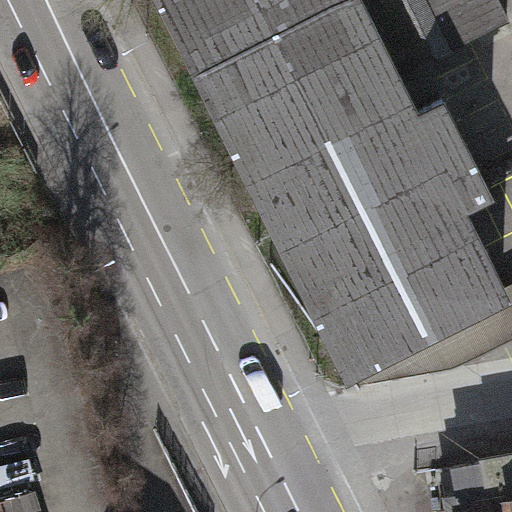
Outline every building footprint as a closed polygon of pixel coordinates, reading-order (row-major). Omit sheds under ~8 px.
[(411,113),(392,74),(355,0),(162,0),(345,370),(504,292),(460,205),(489,190),(487,188),(455,122),(443,99),(411,113)] [(355,0),(392,74),(423,59),(467,37),(508,18),(498,0),(355,0)] [(511,288),(504,292),(345,370),(360,384),(452,372),(506,348),(511,344),(511,288)] [(511,511),(511,455),(453,465),(460,505),(440,509),(440,511),(511,511)] [(29,511),(28,509),(37,506),(35,485),(0,491),(0,496),(4,511),(29,511)]
